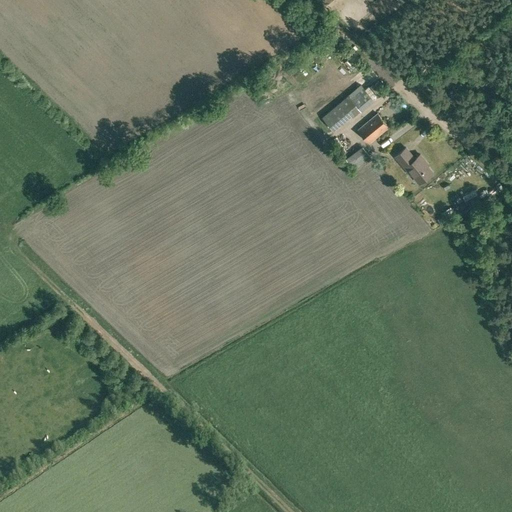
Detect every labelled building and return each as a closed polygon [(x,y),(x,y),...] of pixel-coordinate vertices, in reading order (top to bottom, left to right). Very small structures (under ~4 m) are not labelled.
[(351,114),(345,106),(341,101),(323,115),(333,129),(351,114)] [(389,126),(378,113),(358,129),(369,142),(389,126)] [(411,172),(420,182),(432,172),(424,162),(425,161),(420,154),(415,158),(406,147),(395,155),(410,173),(411,172)] [(354,169),(371,156),(366,150),(349,162),(354,169)] [(482,209),(479,204),(471,209),(474,214),(482,209)]
